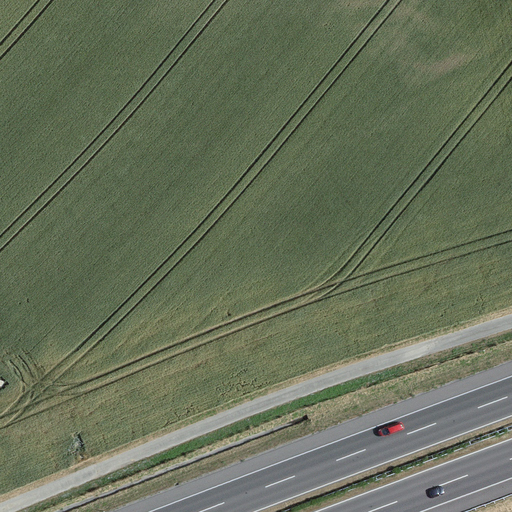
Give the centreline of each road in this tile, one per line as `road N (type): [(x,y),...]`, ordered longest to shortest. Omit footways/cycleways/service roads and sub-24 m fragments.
road 1 (track): [(0,510),(313,385),(511,321)]
road 2 (motorway): [(511,395),(200,511)]
road 3 (motorway): [(369,511),(511,459)]
